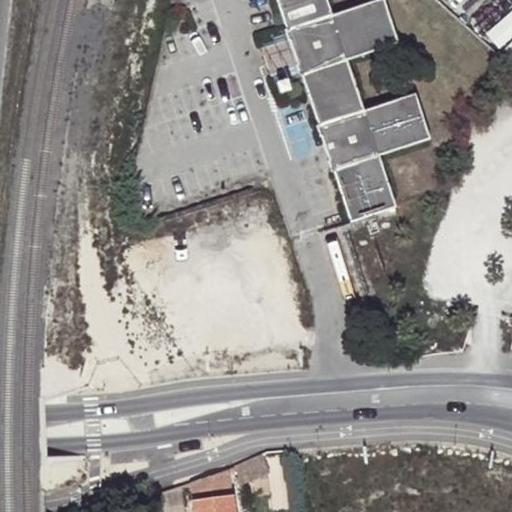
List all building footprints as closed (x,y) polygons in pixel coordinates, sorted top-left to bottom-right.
[(300,101),(328,195),(338,226),(389,212),(375,157),(425,143),(412,96),(361,110),(346,64),(397,47),(383,2),(332,17),(326,0),(269,0),(281,39),(300,101)] [(511,10),(487,26),(508,60),(511,57),(511,10)] [(235,470),(225,474),(226,480),(231,478),(231,479),(247,474),(249,480),(263,474),(260,467),(278,459),(275,452),(235,470)] [(225,474),(185,490),(188,511),(230,511),(226,480),(225,474)] [(179,511),(177,493),(169,496),(160,499),(160,511),(179,511)]
